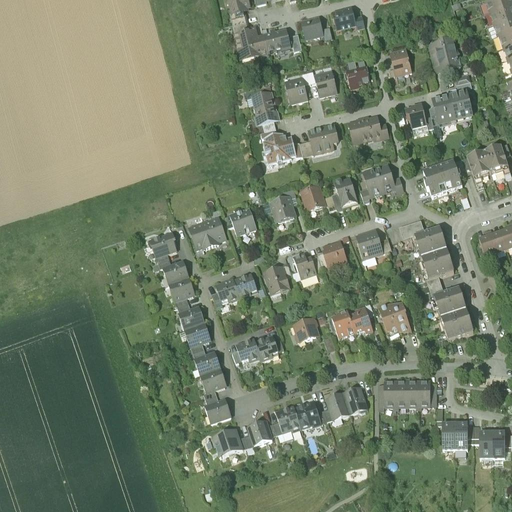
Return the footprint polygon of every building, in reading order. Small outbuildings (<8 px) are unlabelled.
[(224,0),(228,16),(251,9),(248,0),(224,0)] [(511,0),(486,0),(484,1),(488,13),(511,5),(511,0)] [(511,5),(488,13),(492,26),(511,18),(511,5)] [(331,13),(335,33),(357,28),(352,8),(331,13)] [(298,21),(303,42),(325,37),(320,16),(298,21)] [(511,18),(492,26),(496,38),(511,32),(511,18)] [(287,29),(274,33),(279,54),(292,51),(287,29)] [(254,37),(253,31),(233,36),(240,64),(266,57),(260,36),(254,37)] [(511,32),(496,38),(500,50),(511,46),(511,32)] [(274,33),(260,36),(266,57),(279,54),(274,33)] [(461,70),(454,39),(427,45),(434,76),(461,70)] [(511,46),(500,50),(504,62),(511,59),(511,46)] [(412,74),(407,48),(388,52),(394,78),(412,74)] [(372,85),(366,60),(343,66),(349,91),(372,85)] [(338,96),(332,70),(313,75),(319,100),(338,96)] [(308,102),(303,77),(284,81),(289,106),(308,102)] [(249,99),(256,129),(280,124),(273,94),(249,99)] [(469,94),(452,98),(457,126),(475,123),(469,94)] [(452,98),(434,101),(440,130),(457,126),(452,98)] [(410,133),(428,129),(423,105),(405,109),(410,133)] [(346,122),(353,148),(386,140),(379,113),(346,122)] [(336,124),(322,128),(327,149),(342,145),(336,124)] [(322,128),(306,132),(310,145),(313,159),(329,155),(327,149),(322,128)] [(261,142),(268,171),(298,163),(293,146),(282,149),(279,137),(261,142)] [(313,159),(310,145),(300,147),(303,161),(313,159)] [(504,147),(485,153),(492,176),(511,170),(504,147)] [(485,153),(467,159),(474,182),(492,176),(485,153)] [(455,163),(439,168),(448,197),(464,192),(455,163)] [(390,167),(376,171),(384,198),(398,194),(390,167)] [(439,168),(422,173),(431,202),(448,197),(439,168)] [(376,171),(362,175),(370,202),(384,198),(376,171)] [(350,179),(333,184),(341,213),(359,207),(350,179)] [(320,188),(299,194),(305,217),(326,211),(320,188)] [(289,200),(268,206),(275,229),(296,222),(289,200)] [(250,211),(229,218),(237,242),(258,235),(250,211)] [(219,219),(187,229),(197,258),(229,247),(219,219)] [(399,230),(403,242),(425,234),(422,223),(399,230)] [(416,238),(423,261),(449,252),(442,229),(416,238)] [(511,232),(511,229),(500,232),(507,253),(511,251),(511,232)] [(178,253),(171,231),(146,238),(154,261),(178,253)] [(500,232),(488,236),(495,257),(507,253),(500,232)] [(377,233),(355,240),(362,263),(384,256),(377,233)] [(488,236),(477,240),(484,261),(495,257),(488,236)] [(341,243),(320,250),(328,274),(349,267),(341,243)] [(423,261),(429,283),(456,275),(449,252),(423,261)] [(295,264),(300,286),(318,282),(313,260),(295,264)] [(162,270),(168,288),(189,282),(183,263),(162,270)] [(263,276),(269,300),(291,294),(284,270),(263,276)] [(253,273),(233,280),(241,303),(261,296),(253,273)] [(233,280),(214,286),(221,309),(241,303),(233,280)] [(168,288),(174,307),(195,300),(189,282),(168,288)] [(434,297),(441,321),(469,313),(462,289),(434,297)] [(386,342),(412,334),(402,303),(376,311),(386,342)] [(177,316),(183,333),(205,326),(199,308),(177,316)] [(365,310),(348,316),(355,336),(356,341),(373,335),(365,310)] [(348,316),(346,312),(329,318),(337,342),(355,336),(348,316)] [(441,321),(447,344),(476,336),(469,313),(441,321)] [(315,320),(291,327),(298,348),(321,341),(315,320)] [(183,333),(189,351),(211,344),(205,326),(183,333)] [(271,333),(252,339),(260,365),(279,359),(271,333)] [(252,339),(232,345),(240,371),(260,365),(252,339)] [(194,363),(199,381),(222,374),(217,356),(194,363)] [(199,381),(205,398),(228,391),(222,374),(199,381)] [(396,376),(384,376),(384,412),(396,412),(396,376)] [(408,376),(396,376),(396,412),(408,412),(408,376)] [(419,376),(408,376),(408,412),(420,412),(419,376)] [(431,376),(419,376),(420,412),(432,412),(431,376)] [(362,390),(343,396),(350,419),(369,413),(362,390)] [(343,396),(324,402),(331,424),(350,419),(343,396)] [(203,408),(209,428),(231,421),(224,400),(203,408)] [(315,404),(295,410),(301,433),(321,428),(315,404)] [(295,410),(275,415),(281,438),(301,433),(295,410)] [(245,429),(251,449),(272,443),(266,423),(245,429)] [(455,428),(443,428),(443,455),(455,455),(455,428)] [(455,428),(455,455),(468,455),(468,428),(455,428)] [(210,439),(218,462),(242,455),(235,431),(210,439)] [(492,437),(492,464),(505,463),(504,436),(492,437)] [(492,437),(479,437),(480,464),(492,464),(492,437)] [(363,443),(365,451),(371,449),(369,441),(363,443)]
